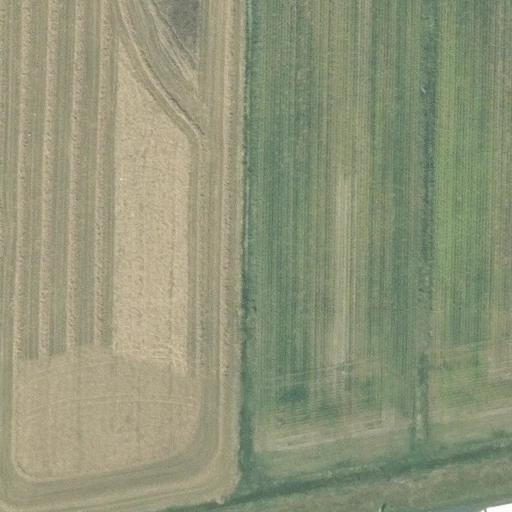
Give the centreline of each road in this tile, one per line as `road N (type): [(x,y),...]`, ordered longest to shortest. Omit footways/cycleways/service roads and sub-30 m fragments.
road 1 (secondary): [(0,417),(511,322)]
road 2 (secondary): [(511,292),(0,385)]
